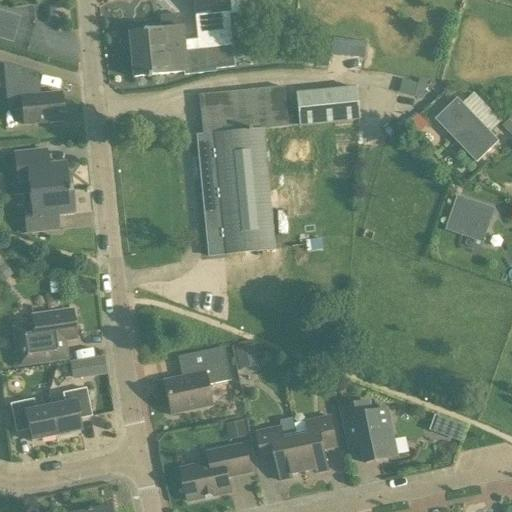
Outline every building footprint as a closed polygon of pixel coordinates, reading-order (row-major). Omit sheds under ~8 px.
[(131,56),(231,46),(228,14),(240,13),(239,2),(238,0),(191,0),(193,18),(194,18),(197,40),(182,42),(180,28),(160,30),(160,25),(144,27),(144,32),(129,33),(131,56)] [(367,56),(367,41),(336,40),(335,56),(367,56)] [(133,77),(183,72),(183,76),(202,74),(202,71),(234,68),(231,46),(131,56),(133,77)] [(23,125),(63,121),(60,93),(30,96),(27,70),(2,63),(7,111),(22,109),(23,125)] [(282,87),(200,95),(204,135),(262,129),(262,130),(271,129),(286,127),(282,87)] [(355,87),(295,93),(298,127),(358,121),(355,87)] [(476,162),(498,141),(457,99),(435,120),(453,138),(476,162)] [(511,116),(502,126),(511,135),(511,116)] [(204,135),(196,136),(208,256),(225,254),(225,255),(274,250),(262,130),(262,129),(204,135)] [(28,181),(29,194),(70,190),(69,178),(66,178),(64,164),(38,166),(37,151),(14,153),(17,182),(28,181)] [(73,214),(70,190),(29,194),(31,206),(23,206),(25,233),(48,231),(47,217),(73,214)] [(482,243),(493,211),(458,199),(450,223),(447,231),(482,243)] [(0,285),(13,275),(0,258),(0,285)] [(67,360),(64,341),(75,340),(71,312),(31,318),(32,326),(12,329),(18,368),(67,360)] [(240,369),(259,364),(255,344),(235,348),(240,369)] [(183,411),(184,410),(210,404),(206,385),(230,380),(224,354),(216,356),(215,348),(182,355),(187,377),(163,382),(166,397),(165,398),(165,399),(164,400),(164,402),(163,403),(163,404),(163,405),(164,407),(164,408),(164,409),(165,410),(166,411),(166,412),(167,413),(170,414),(172,415),(175,416),(177,415),(178,415),(181,414),(182,412),(183,411)] [(71,361),(74,380),(109,374),(106,356),(71,361)] [(64,405),(49,408),(55,437),(81,432),(78,420),(91,418),(85,390),(61,395),(64,405)] [(30,443),(55,437),(49,408),(34,411),(32,401),(9,406),(15,433),(27,431),(30,443)] [(387,409),(371,413),(369,402),(341,408),(350,450),(362,447),(365,464),(397,457),(387,409)] [(306,421),(308,431),(295,434),(304,473),(316,471),(317,474),(329,472),(324,451),(338,449),(332,416),(306,421)] [(440,418),(436,430),(464,440),(468,427),(440,418)] [(226,425),(229,443),(250,440),(247,421),(226,425)] [(262,464),(276,462),(280,482),(292,479),(292,476),(304,473),(295,434),(283,437),(281,427),(256,432),(262,464)] [(208,453),(211,464),(181,470),(188,501),(231,492),(228,477),(251,472),(246,446),(208,453)]
